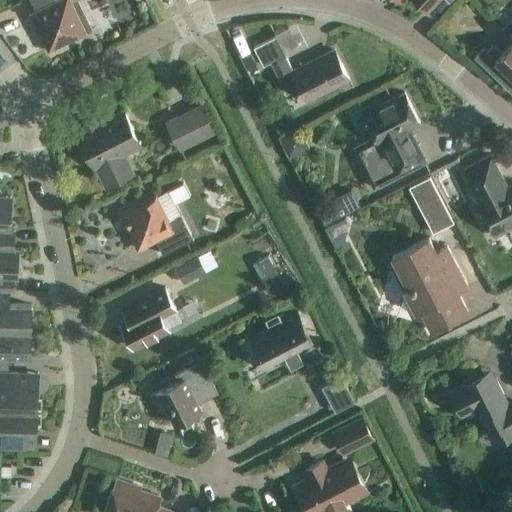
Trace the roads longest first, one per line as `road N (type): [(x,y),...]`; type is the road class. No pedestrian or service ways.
road 1 (residential): [(80,437),(86,357),(30,106)]
road 2 (residential): [(273,0),(204,19),(30,106)]
road 3 (residential): [(511,120),(413,39),(325,0)]
road 4 (residential): [(220,479),(80,437)]
